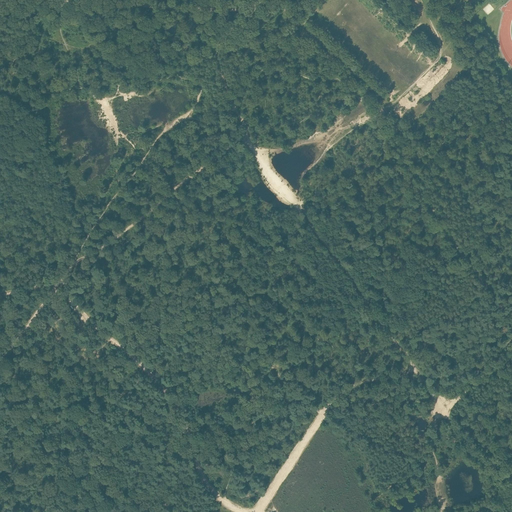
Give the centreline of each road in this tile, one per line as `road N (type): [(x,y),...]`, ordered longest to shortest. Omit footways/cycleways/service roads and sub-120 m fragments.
road 1 (track): [(54,276),(81,316),(164,394),(208,481),(234,507),(252,511)]
road 2 (track): [(457,402),(406,378),(359,382),(320,414),(256,511)]
road 3 (track): [(267,162),(421,383)]
road 4 (track): [(261,0),(123,0)]
road 5 (track): [(379,120),(392,160),(446,230)]
